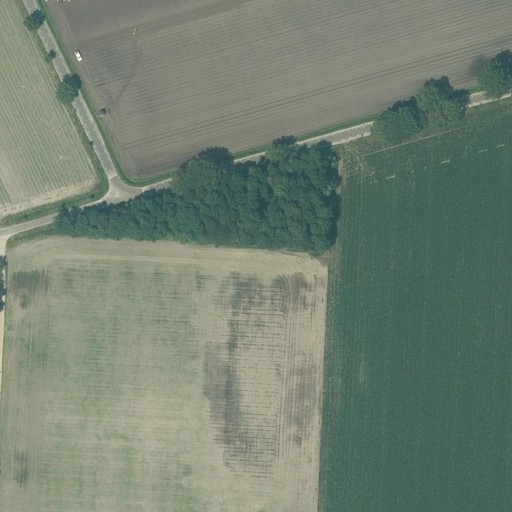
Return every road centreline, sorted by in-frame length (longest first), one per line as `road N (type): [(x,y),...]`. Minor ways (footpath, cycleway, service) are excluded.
road 1 (unclassified): [(122,197),(511,87)]
road 2 (unclassified): [(122,197),(27,0)]
road 3 (unclassified): [(0,233),(122,197)]
